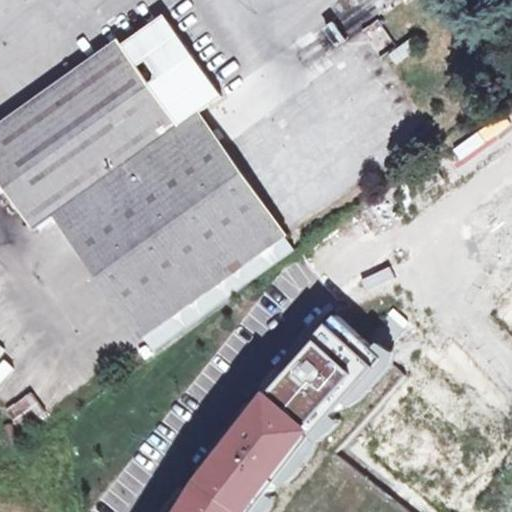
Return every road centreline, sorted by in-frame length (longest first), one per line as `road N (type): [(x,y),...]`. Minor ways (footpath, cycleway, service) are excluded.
road 1 (residential): [(126,511),(316,275),(511,134)]
road 2 (unknown): [(167,461),(0,279)]
road 3 (unknown): [(443,183),(511,357)]
